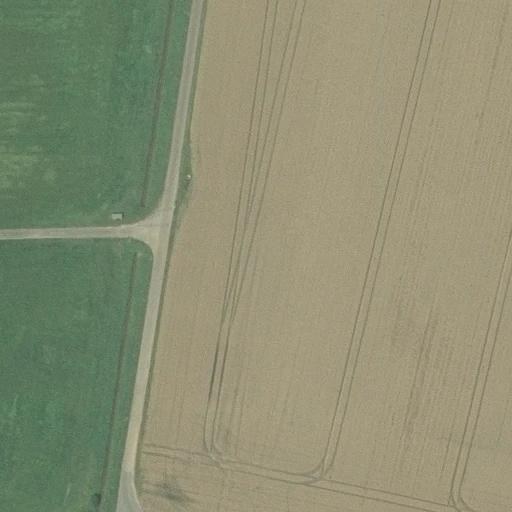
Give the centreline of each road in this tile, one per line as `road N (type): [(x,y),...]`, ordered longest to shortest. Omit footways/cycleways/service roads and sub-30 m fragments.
road 1 (unclassified): [(195,0),(122,511)]
road 2 (track): [(163,229),(0,234)]
